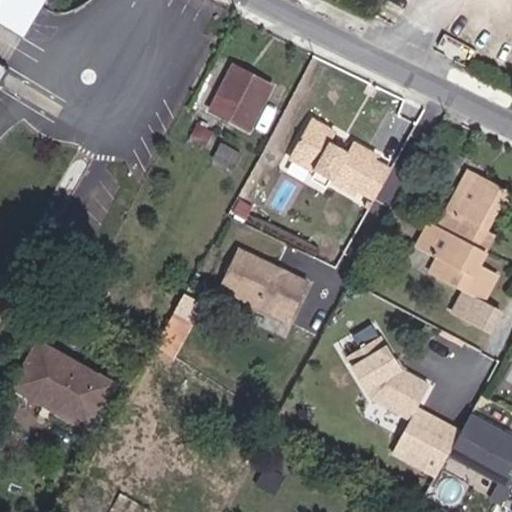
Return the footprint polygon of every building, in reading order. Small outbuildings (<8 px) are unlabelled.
[(0,0),(0,23),(23,36),(43,0),(0,0)] [(252,63),(256,56),(229,43),(225,50),(252,63)] [(203,92),(246,114),(272,65),(256,56),(252,63),(225,50),(203,92)] [(364,150),(367,146),(343,131),(338,140),(320,129),(325,120),(302,106),(278,143),(304,158),(319,167),(345,182),(347,178),(364,187),(380,159),(364,150)] [(465,128),(445,117),(429,147),(449,158),(458,142),(465,128)] [(209,146),(228,155),(235,141),(216,131),(209,146)] [(471,149),(458,142),(449,158),(462,165),(471,149)] [(315,173),(319,167),(304,158),(300,165),(315,173)] [(479,231),(490,237),(511,193),(511,183),(476,164),(456,203),(484,217),(479,231)] [(490,237),(479,231),(484,217),(456,203),(446,224),(486,245),(490,237)] [(504,280),(485,271),(495,251),(486,245),(446,224),(441,233),(434,230),(422,257),(439,266),(456,274),(450,288),(491,309),(504,280)] [(205,276),(277,313),(297,272),(226,236),(205,276)] [(486,245),(495,251),(500,242),(490,237),(486,245)] [(433,280),(450,288),(456,274),(439,266),(433,280)] [(0,280),(11,287),(16,278),(0,269),(0,280)] [(0,338),(25,295),(11,287),(0,280),(0,269),(0,338)] [(408,369),(389,336),(356,356),(381,398),(420,418),(438,385),(408,369)] [(70,404),(108,422),(128,386),(55,345),(31,390),(66,410),(70,404)] [(104,430),(108,422),(70,404),(66,410),(104,430)] [(511,485),(511,433),(479,416),(468,437),(458,457),(511,485)] [(458,457),(468,437),(433,418),(418,447),(434,455),(426,471),(445,481),(458,457)]
